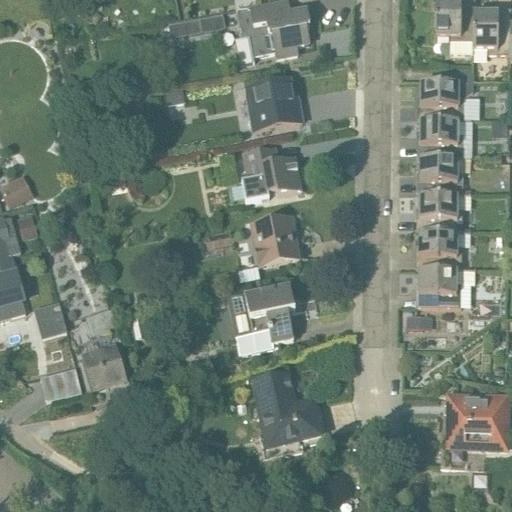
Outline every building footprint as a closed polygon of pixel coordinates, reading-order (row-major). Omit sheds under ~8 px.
[(473,16),(474,16),(474,0),(450,0),(450,2),(435,2),(435,41),(450,42),(450,46),(450,55),(450,59),(472,59),(472,55),(473,16)] [(279,5),(249,11),(238,13),(243,41),(236,43),(241,68),(255,66),(254,58),(258,57),(274,54),(276,62),(297,58),(295,50),(308,47),(305,31),(308,30),(305,14),(282,19),(279,5)] [(511,28),(511,27),(511,13),(488,13),(488,16),(474,16),(473,16),(472,55),(487,54),(487,58),(510,59),(509,28),(511,28)] [(211,20),(180,26),(183,39),(214,33),(211,20)] [(66,47),(95,45),(93,25),(64,27),(66,47)] [(452,86),(473,86),(473,74),(468,73),(453,73),(452,86)] [(293,114),(287,83),(244,91),(252,135),(301,126),(299,113),(293,114)] [(473,86),(452,86),(421,86),(420,101),(418,101),(417,123),(458,124),(458,125),(463,125),(464,102),(472,97),(473,86)] [(168,109),(185,106),(182,94),(165,97),(168,109)] [(463,161),(463,139),(458,138),(458,125),(458,124),(417,123),(417,124),(420,124),(419,139),(417,139),(416,161),(458,162),(463,161)] [(270,166),(268,153),(242,158),(247,185),(242,186),(246,207),(265,203),(264,198),(276,196),(277,199),(300,194),(293,161),(270,166)] [(459,177),(458,162),(416,161),(416,162),(419,162),(419,176),(417,176),(416,199),(418,199),(458,199),(462,199),(463,177),(459,177)] [(108,177),(110,190),(127,187),(125,174),(108,177)] [(22,179),(0,190),(0,194),(9,213),(33,201),(22,179)] [(459,213),(458,199),(418,199),(418,213),(416,213),(416,236),(457,237),(458,237),(458,236),(462,236),(462,213),(459,213)] [(31,219),(17,223),(23,244),(37,240),(31,219)] [(267,269),(298,263),(290,220),(250,228),(254,249),(262,248),(267,269)] [(0,262),(20,257),(11,222),(4,224),(3,221),(0,221),(0,262)] [(458,251),(458,237),(457,237),(416,236),(419,236),(418,252),(416,252),(415,273),(418,273),(456,274),(456,275),(457,275),(458,274),(461,274),(462,251),(458,251)] [(20,257),(0,262),(0,332),(28,324),(23,305),(25,304),(17,274),(14,275),(11,261),(21,258),(20,257)] [(457,288),(457,275),(456,275),(456,274),(418,273),(417,289),(415,289),(415,311),(461,312),(461,288),(457,288)] [(240,360),(273,354),(271,347),(293,343),(288,316),(295,315),(289,288),(228,300),(240,360)] [(43,344),(66,338),(59,308),(35,314),(43,344)] [(128,343),(141,341),(137,315),(124,318),(128,343)] [(431,320),(407,320),(407,332),(430,333),(431,320)] [(94,394),(124,385),(114,351),(83,360),(94,394)] [(40,380),(46,406),(82,398),(76,372),(40,380)] [(292,408),(289,396),(292,395),(288,377),(252,385),(263,434),(259,435),(263,455),(301,448),(321,443),(313,404),(292,408)] [(505,452),(506,401),(448,400),(448,430),(440,430),(440,471),(484,471),(484,451),(505,452)]
